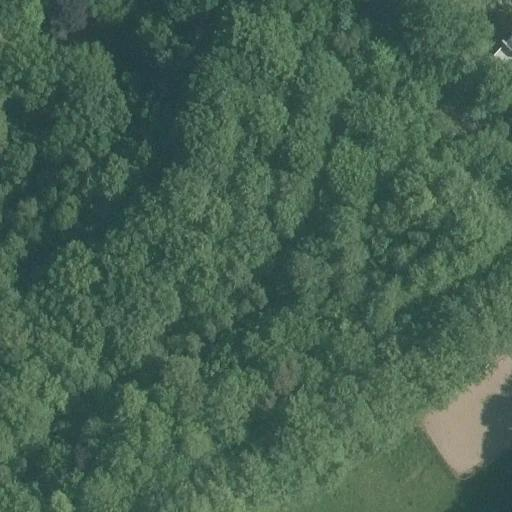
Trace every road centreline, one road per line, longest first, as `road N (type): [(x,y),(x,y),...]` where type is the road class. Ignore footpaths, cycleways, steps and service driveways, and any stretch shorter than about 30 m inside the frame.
road 1 (track): [(210,511),(511,304)]
road 2 (unclassified): [(511,161),(339,0)]
road 3 (track): [(0,130),(68,61),(110,66)]
